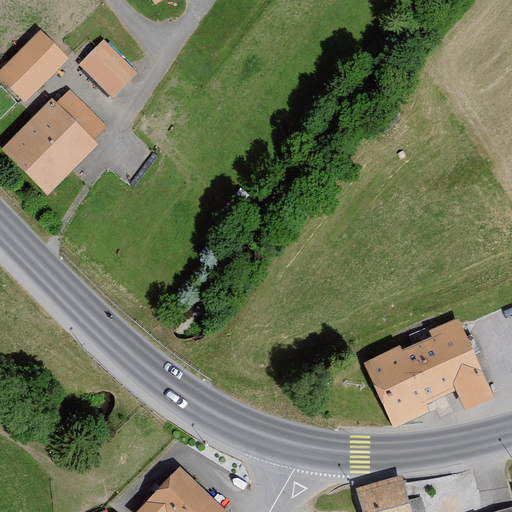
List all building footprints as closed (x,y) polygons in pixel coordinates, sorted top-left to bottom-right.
[(68,56),(35,23),(0,58),(0,77),(24,101),(68,56)] [(101,38),(75,64),(112,101),(138,75),(101,38)] [(61,83),(0,144),(0,149),(41,190),(105,125),(61,83)] [(491,398),(454,321),(426,334),(428,339),(399,353),(396,348),(360,365),(391,431),(425,415),(422,408),(452,394),(460,412),(491,398)] [(218,511),(175,470),(134,511),(218,511)] [(406,511),(397,480),(352,493),(357,511),(406,511)]
